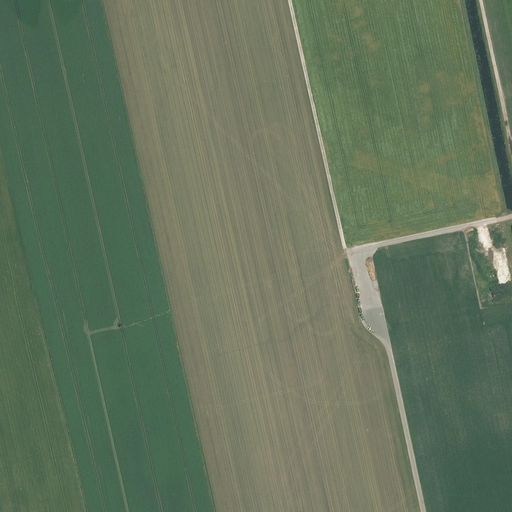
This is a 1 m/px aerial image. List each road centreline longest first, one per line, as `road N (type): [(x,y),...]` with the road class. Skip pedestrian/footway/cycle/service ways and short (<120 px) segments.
road 1 (track): [(353,254),(290,0)]
road 2 (track): [(511,217),(354,250),(360,311)]
road 3 (unclassified): [(423,511),(390,355),(360,311)]
road 4 (track): [(511,149),(480,0)]
